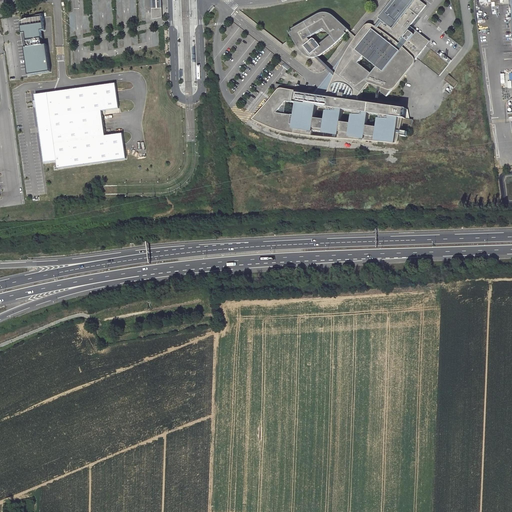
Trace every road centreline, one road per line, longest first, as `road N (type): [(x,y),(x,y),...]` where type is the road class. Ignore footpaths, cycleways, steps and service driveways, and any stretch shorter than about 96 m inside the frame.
road 1 (trunk): [(138,271),(511,249)]
road 2 (trunk): [(511,236),(152,256)]
road 3 (trunk): [(152,256),(0,285)]
road 4 (trunk): [(152,256),(0,265)]
road 5 (trunk): [(0,316),(138,271)]
road 6 (trunk): [(0,298),(138,271)]
